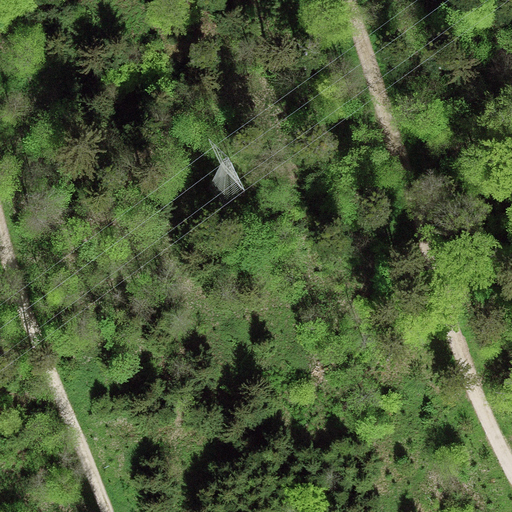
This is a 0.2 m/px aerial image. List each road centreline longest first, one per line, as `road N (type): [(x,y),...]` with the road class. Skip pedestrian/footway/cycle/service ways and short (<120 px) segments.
road 1 (track): [(346,0),(493,428),(511,458)]
road 2 (track): [(0,204),(102,511)]
